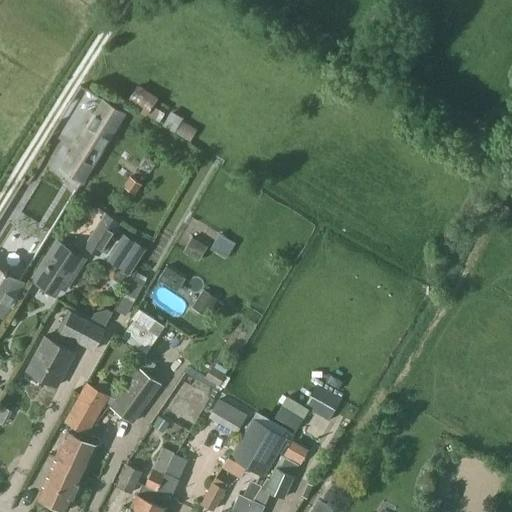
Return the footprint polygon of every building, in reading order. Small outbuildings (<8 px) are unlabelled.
[(81,180),(125,109),(103,96),(60,167),(81,180)] [(69,135),(74,127),(58,116),(53,124),(69,135)] [(40,145),(18,192),(26,196),(39,168),(51,173),(60,154),(40,145)] [(134,193),(141,183),(130,175),(123,185),(134,193)] [(98,252),(115,226),(101,217),(84,243),(98,252)] [(124,234),(109,259),(131,273),(146,248),(124,234)] [(179,252),(196,257),(200,241),(184,237),(179,252)] [(67,284),(83,260),(57,243),(33,279),(55,294),(63,281),(67,284)] [(0,311),(20,280),(7,272),(7,271),(7,270),(6,269),(5,269),(4,269),(4,270),(0,267),(0,311)] [(125,314),(146,277),(138,272),(117,309),(125,314)] [(206,320),(214,307),(199,297),(191,310),(206,320)] [(112,340),(138,356),(156,327),(130,310),(112,340)] [(95,348),(104,328),(69,312),(60,331),(95,348)] [(56,386),(74,353),(44,337),(27,370),(56,386)] [(134,421),(161,383),(138,367),(111,405),(134,421)] [(196,393),(199,385),(175,374),(166,395),(181,402),(187,389),(196,393)] [(86,430),(110,387),(89,375),(65,418),(86,430)] [(329,417),(339,399),(315,385),(306,402),(329,417)] [(236,430),(246,413),(219,398),(208,415),(236,430)] [(287,398),(277,414),(298,426),(307,410),(287,398)] [(162,435),(171,423),(159,415),(151,426),(162,435)] [(261,476),(285,436),(254,418),(231,457),(261,476)] [(79,446),(86,437),(69,429),(38,498),(52,505),(79,446)] [(79,446),(52,505),(67,511),(85,472),(98,442),(86,437),(79,446)] [(291,441),(285,453),(299,460),(305,448),(291,441)] [(162,446),(152,468),(164,473),(174,451),(162,446)] [(283,493),(293,474),(298,462),(283,454),(267,486),(283,493)] [(130,490),(140,470),(125,463),(116,484),(130,490)] [(142,484),(129,511),(146,511),(151,502),(156,490),(160,483),(164,473),(152,468),(144,485),(142,484)] [(151,502),(146,511),(164,511),(166,509),(179,480),(164,473),(160,483),(156,490),(151,502)] [(244,511),(253,498),(262,484),(249,479),(243,494),(238,492),(230,511),(244,511)] [(213,481),(201,504),(214,511),(226,488),(213,481)] [(244,511),(262,511),(266,503),(253,498),(244,511)]
